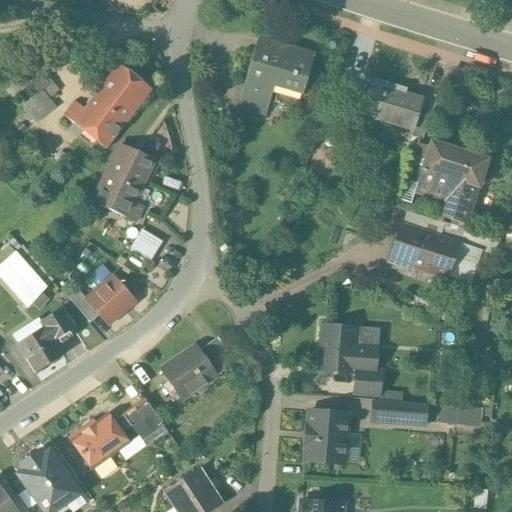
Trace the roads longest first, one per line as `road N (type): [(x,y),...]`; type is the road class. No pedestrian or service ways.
road 1 (residential): [(269,511),(271,373),(203,257)]
road 2 (unclassified): [(203,257),(160,322),(0,428)]
road 3 (unclassified): [(192,0),(178,65),(203,257)]
road 4 (track): [(0,5),(179,35)]
road 5 (tertiary): [(511,49),(363,0)]
